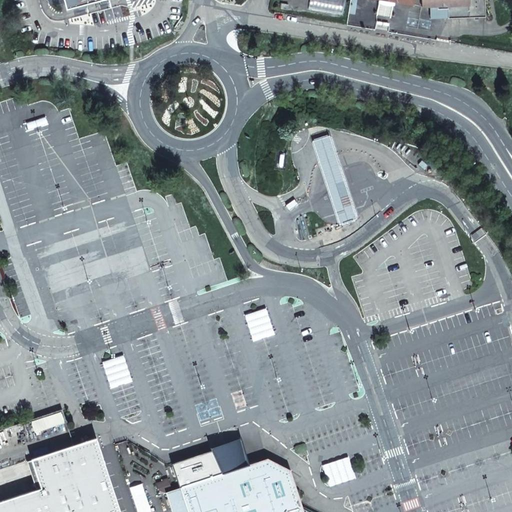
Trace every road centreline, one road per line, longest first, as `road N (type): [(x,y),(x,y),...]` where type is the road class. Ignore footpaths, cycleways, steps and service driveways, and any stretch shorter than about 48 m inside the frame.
road 1 (unclassified): [(202,11),(511,64)]
road 2 (tertiary): [(182,52),(159,62),(142,83),(141,113),(155,137),(180,149),(209,145),(229,128),(237,105)]
road 3 (tertiary): [(471,119),(423,96),(333,72),(296,71)]
